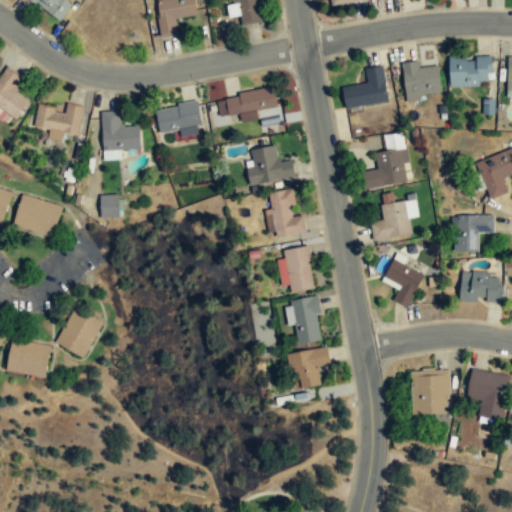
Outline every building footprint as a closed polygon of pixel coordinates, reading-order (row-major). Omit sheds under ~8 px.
[(30,0),(59,23),(72,6),(64,0),(30,0)] [(104,46),(145,19),(132,0),(127,0),(125,1),(124,0),(104,0),(70,22),(82,40),(95,32),(104,46)] [(178,35),(175,18),(197,15),(194,0),(156,0),(158,13),(156,14),(160,38),(178,35)] [(240,15),(241,25),(261,22),(257,0),(232,0),(235,16),(240,15)] [(491,86),(491,57),(449,57),(449,86),(491,86)] [(441,91),(438,64),(419,67),(418,60),(401,62),(405,95),(441,91)] [(382,65),(364,68),(367,82),(342,86),(345,108),(388,100),(382,65)] [(29,101),(15,91),(23,78),(7,67),(0,77),(0,114),(14,124),(29,101)] [(243,121),(256,119),(254,111),(276,108),(273,89),(216,98),(219,118),(242,114),(243,121)] [(33,127),(78,137),(84,108),(66,103),(64,112),(38,106),(33,127)] [(197,103),(155,110),(158,134),(201,127),(197,103)] [(101,112),(102,159),(120,158),(120,149),(140,149),(139,127),(121,127),(120,111),(101,112)] [(291,160),(279,163),(276,146),(246,151),(252,185),(294,178),(291,160)] [(374,154),(377,170),(361,173),(364,190),(409,182),(403,149),(374,154)] [(511,149),(475,162),(489,200),(508,194),(502,178),(511,174),(511,149)] [(0,223),(3,224),(13,193),(0,188),(0,223)] [(305,232),(302,215),(295,216),(291,190),(265,194),(273,238),(305,232)] [(118,193),(100,193),(100,217),(118,217),(118,193)] [(62,207),(21,196),(12,227),(53,238),(62,207)] [(406,201),(379,205),(382,220),(369,222),(372,241),(411,235),(406,201)] [(452,216),(452,252),(478,252),(478,233),(493,233),(493,216),(452,216)] [(307,246),(281,250),(287,293),(313,289),(307,246)] [(383,280),(399,288),(394,300),(408,307),(423,275),(392,260),(383,280)] [(503,276),(461,272),(458,301),(500,304),(503,276)] [(284,301),(288,326),(295,325),(297,344),(322,340),(315,296),(284,301)] [(101,322),(72,308),(55,345),(84,359),(101,322)] [(45,379),(50,347),(12,340),(6,372),(45,379)] [(321,385),(318,367),(330,365),(328,347),(289,353),(294,390),(321,385)] [(410,369),(410,415),(450,415),(450,368),(410,369)] [(480,402),(478,417),(502,422),(510,376),(470,369),(465,399),(480,402)]
